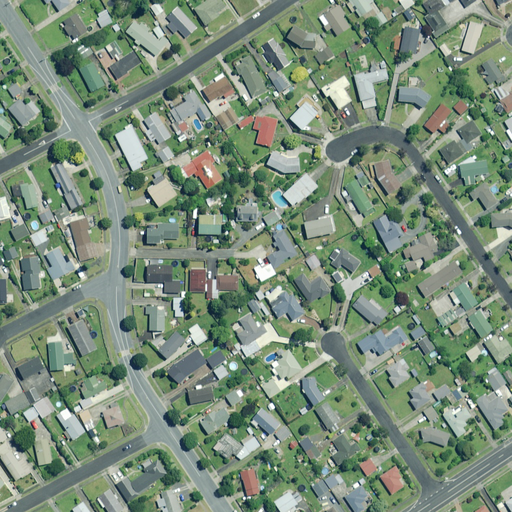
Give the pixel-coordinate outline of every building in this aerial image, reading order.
[(44,0),(47,4),(52,0),(60,12),(71,4),(67,0),(44,0)] [(226,7),(221,0),(208,0),(195,9),(206,25),(220,16),(218,13),(226,7)] [(348,0),(350,2),(347,4),(353,12),(356,10),(360,17),(372,9),(369,4),(374,1),(372,0),(348,0)] [(415,4),(412,0),(400,0),(400,1),(406,10),(415,4)] [(446,6),(450,4),(455,0),(461,0),(467,9),(477,2),(476,0),(475,0),(429,0),(423,4),(430,14),(425,17),(434,31),(431,32),(435,39),(450,29),(439,11),(446,6)] [(164,11),(158,2),(151,7),(157,16),(164,11)] [(79,6),(70,12),(73,16),(81,10),(79,6)] [(346,16),(339,6),(320,18),(328,31),(332,28),(337,36),(350,28),(343,17),(346,16)] [(197,28),(178,7),(167,17),(171,22),(167,26),(175,34),(179,30),(186,38),(197,28)] [(106,10),(98,15),(100,17),(97,18),(103,28),(113,22),(106,10)] [(388,21),(382,12),(374,18),(380,27),(388,21)] [(88,31),(77,14),(64,22),(67,25),(64,27),(70,36),(72,35),(75,39),(88,31)] [(157,26),(153,29),(159,38),(166,34),(157,21),(154,23),(157,26)] [(141,27),(135,22),(126,32),(136,40),(135,42),(140,46),(141,44),(157,56),(169,41),(163,36),(160,41),(148,31),(150,29),(143,24),(141,27)] [(484,25),(471,22),(462,50),(474,54),(479,38),(480,38),(484,25)] [(308,33),(294,26),(287,37),(301,46),(303,48),(315,49),(317,35),(308,33)] [(394,49),(401,50),(401,52),(416,55),(417,52),(420,52),(422,42),(418,42),(421,30),(406,27),(404,39),(396,37),(394,49)] [(286,55),(275,38),(263,46),(267,52),(264,53),(271,64),(274,62),(280,71),(290,64),(284,56),(286,55)] [(118,60),(125,56),(116,41),(106,48),(114,60),(116,58),(118,60)] [(92,54),(86,44),(77,51),(83,60),(92,54)] [(451,53),(445,44),(440,47),(446,57),(451,53)] [(360,47),(353,46),(351,54),(358,56),(360,47)] [(334,56),(329,47),(316,56),(321,65),(334,56)] [(141,64),(134,52),(110,67),(118,80),(129,73),(128,72),(141,64)] [(267,92),(251,56),(241,61),(242,64),(236,67),(240,75),(242,74),(253,98),(267,92)] [(308,62),(305,56),(300,59),(303,64),(308,62)] [(497,66),(493,59),(483,65),(489,76),(486,78),(489,84),(496,80),(498,84),(506,79),(501,71),(503,70),(500,64),(497,66)] [(105,86),(94,64),(81,70),(92,92),(105,86)] [(288,87),(275,68),(267,74),(280,92),(288,87)] [(389,79),(386,69),(365,75),(365,73),(355,76),(363,109),(378,105),(372,83),(389,79)] [(236,92),(224,73),(215,79),(217,81),(203,90),(211,102),(224,95),(226,99),(236,92)] [(350,85),(345,76),(328,86),(328,85),(322,89),(327,97),(330,95),(339,109),(352,101),(344,89),(350,85)] [(22,93),(17,83),(8,89),(14,98),(22,93)] [(511,110),(511,91),(510,93),(506,86),(495,92),(507,113),(511,110)] [(418,89),(400,87),(399,101),(414,102),(424,108),(431,97),(418,89)] [(203,121),(212,115),(204,103),(203,104),(194,91),(184,97),(187,101),(171,112),(178,123),(190,116),(191,117),(198,113),(203,121)] [(272,100),(269,96),(260,102),(263,106),(272,100)] [(26,106),(21,99),(9,109),(23,126),(38,113),(30,103),(26,106)] [(469,108),(462,100),(454,107),(461,115),(469,108)] [(318,114),(306,102),(290,118),(302,130),(318,114)] [(452,111),(442,104),(425,126),(434,133),(438,128),(444,133),(450,125),(444,121),(452,111)] [(360,121),(352,106),(339,113),(348,128),(360,121)] [(240,121),(232,108),(216,117),(225,130),(240,121)] [(171,136),(156,113),(145,120),(151,129),(146,132),(152,141),(156,138),(160,144),(171,136)] [(255,120),(251,115),(238,124),(241,129),(255,120)] [(265,117),(265,118),(257,116),(254,129),(260,130),(257,143),(271,147),(277,120),(265,117)] [(14,128),(0,117),(0,133),(6,138),(14,128)] [(189,128),(184,121),(179,124),(177,122),(172,126),(178,136),(189,128)] [(457,144),(455,141),(440,150),(449,164),(473,148),(470,143),(482,135),(473,121),(458,130),(462,136),(464,139),(457,144)] [(136,129),(134,124),(126,128),(126,130),(116,135),(133,171),(143,167),(141,162),(148,159),(134,130),(136,129)] [(211,140),(205,144),(208,148),(213,145),(211,140)] [(167,146),(154,154),(158,159),(160,157),(164,163),(174,156),(167,146)] [(23,152),(21,148),(11,154),(13,157),(23,152)] [(216,155),(213,157),(208,150),(182,168),(189,178),(194,173),(197,177),(199,175),(208,189),(223,179),(213,164),(216,162),(218,166),(222,163),(216,155)] [(286,158),(273,152),(267,164),(285,173),(300,172),(300,159),(286,158)] [(476,184),(476,182),(483,180),(482,174),(490,173),(488,160),(460,164),(462,178),(464,177),(466,185),(476,184)] [(391,169),(389,161),(375,164),(377,177),(389,195),(401,186),(391,169)] [(83,204),(62,162),(51,168),(59,183),(60,182),(66,194),(65,194),(72,209),(83,204)] [(456,168),(454,165),(444,171),(449,178),(456,173),(454,170),(456,168)] [(229,170),(223,173),(227,179),(233,176),(229,170)] [(318,187),(306,174),(283,195),(293,206),(297,202),(299,204),(318,187)] [(365,175),(356,180),(345,187),(347,189),(341,193),(347,203),(353,200),(365,218),(376,211),(360,186),(361,185),(363,187),(370,183),(365,175)] [(177,195),(166,179),(148,190),(159,207),(177,195)] [(39,206),(34,183),(13,188),(15,197),(24,195),(28,209),(39,206)] [(498,203),(485,183),(469,193),(474,200),(479,197),(487,210),(498,203)] [(0,217),(10,215),(6,197),(0,198),(0,217)] [(50,197),(45,200),(49,205),(54,202),(50,197)] [(258,207),(239,206),(238,221),(250,222),(251,219),(254,219),(254,222),(257,222),(258,207)] [(70,215),(67,208),(55,214),(58,221),(70,215)] [(56,222),(54,218),(50,210),(39,215),(44,224),(51,220),(53,224),(56,222)] [(280,220),(275,211),(264,218),(269,226),(280,220)] [(511,227),(511,212),(490,214),(491,227),(510,226),(511,227)] [(337,232),(333,214),(319,218),(320,220),(305,223),(308,238),(337,232)] [(221,235),(222,216),(200,215),(200,234),(221,235)] [(389,221),(386,215),(373,222),(390,253),(403,246),(398,237),(403,235),(394,218),(389,221)] [(88,229),(90,228),(87,218),(70,222),(73,233),(81,261),(98,257),(94,240),(91,241),(88,229)] [(35,223),(33,224),(32,224),(32,225),(31,226),(31,227),(31,228),(31,229),(32,229),(32,230),(33,230),(33,231),(34,231),(35,231),(36,231),(37,231),(38,231),(38,230),(39,229),(39,228),(40,227),(39,227),(39,226),(39,225),(38,224),(37,223),(36,223),(35,223)] [(179,224),(159,223),(158,229),(148,229),(148,243),(160,243),(160,238),(179,239),(179,224)] [(281,223),(274,226),(277,233),(284,229),(281,223)] [(30,234),(25,224),(11,230),(17,241),(30,234)] [(51,224),(46,227),(49,232),(54,229),(51,224)] [(47,240),(42,231),(31,237),(36,247),(47,240)] [(292,247),(286,231),(273,236),(276,242),(274,243),(275,247),(278,246),(280,251),(268,255),(274,269),(285,264),(284,261),(297,255),(294,247),(292,247)] [(438,251),(431,233),(410,241),(413,247),(403,251),(407,259),(412,256),(414,261),(424,257),(425,261),(435,258),(433,253),(438,251)] [(18,257),(15,247),(4,251),(7,261),(18,257)] [(65,261),(59,248),(47,255),(53,267),(48,269),(54,280),(76,269),(70,258),(65,261)] [(342,249),(340,252),(337,249),(331,258),(335,261),(332,264),(339,269),(342,265),(354,273),(361,263),(342,249)] [(321,264),(315,255),(306,260),(312,270),(321,264)] [(40,273),(38,256),(21,258),(23,271),(22,271),(25,290),(41,287),(39,273),(40,273)] [(218,275),(218,258),(208,258),(207,269),(206,269),(192,269),(191,292),(205,293),(206,293),(206,298),(218,298),(218,290),(238,291),(239,276),(219,275),(218,275)] [(412,260),(401,264),(404,269),(407,268),(409,272),(418,269),(414,261),(413,261),(412,260)] [(426,298),(442,287),(443,289),(447,286),(446,284),(463,273),(455,261),(418,286),(426,298)] [(145,280),(147,280),(147,282),(165,283),(165,292),(180,293),(181,281),(173,281),(173,266),(158,265),(158,263),(146,263),(145,280)] [(254,268),(257,273),(255,274),(257,279),(260,277),(262,282),(276,274),(271,264),(262,269),(260,265),(254,268)] [(382,272),(377,264),(368,270),(373,278),(382,272)] [(311,286),(304,274),(295,280),(310,304),(320,297),(321,298),(331,292),(323,279),(311,286)] [(437,319),(443,327),(445,326),(446,327),(467,313),(466,311),(478,303),(464,283),(449,293),(457,305),(437,319)] [(305,314),(293,294),(286,298),(287,300),(273,309),(279,318),(288,313),(293,321),(305,314)] [(353,306),(372,323),(373,322),(378,326),(388,314),(371,299),(369,302),(362,295),(353,306)] [(184,317),(185,298),(174,298),(174,310),(176,310),(176,316),(184,317)] [(261,309),(254,299),(248,303),(254,313),(261,309)] [(416,299),(412,302),(416,308),(420,305),(416,299)] [(402,301),(394,309),(398,314),(407,306),(402,301)] [(166,307),(146,306),(146,314),(151,314),(150,330),(165,331),(166,307)] [(471,321),(469,322),(473,329),(475,328),(481,338),(494,330),(481,309),(468,317),(471,321)] [(234,344),(236,347),(232,350),(235,355),(239,353),(238,350),(242,348),(247,357),(261,349),(256,340),(269,332),(264,324),(262,325),(259,321),(257,323),(251,312),(239,319),(240,321),(231,326),(240,341),(234,344)] [(428,332),(419,319),(412,324),(416,330),(411,333),(416,340),(428,332)] [(97,349),(82,320),(68,328),(83,356),(97,349)] [(463,330),(458,322),(450,327),(455,335),(463,330)] [(208,339),(198,324),(190,330),(193,334),(191,336),(198,346),(208,339)] [(407,339),(399,326),(384,336),(381,330),(358,344),(364,353),(372,349),(375,353),(378,351),(380,355),(407,339)] [(186,340),(177,331),(158,351),(168,360),(186,340)] [(500,343),(495,335),(484,342),(498,364),(505,359),(504,358),(511,352),(511,348),(506,339),(500,343)] [(435,348),(427,337),(418,343),(426,354),(435,348)] [(64,369),(64,364),(73,363),(74,366),(77,365),(76,353),(63,354),(62,342),(48,343),(51,371),(64,369)] [(483,355),(477,346),(466,353),(472,362),(483,355)] [(166,374),(179,385),(186,378),(208,363),(198,349),(175,365),(166,374)] [(228,363),(226,360),(227,359),(221,350),(207,359),(213,369),(223,362),(225,365),(228,363)] [(302,369),(289,350),(282,354),(284,357),(273,365),(275,368),(272,370),(276,376),(279,374),(282,379),(287,376),(289,379),(302,369)] [(47,373),(45,369),(39,357),(18,367),(24,380),(40,372),(41,375),(47,373)] [(410,368),(403,359),(387,370),(392,377),(389,379),(395,387),(410,377),(406,371),(410,368)] [(229,374),(223,365),(214,371),(220,380),(229,374)] [(487,372),(489,375),(486,377),(495,391),(506,384),(497,370),(495,367),(487,372)] [(81,368),(75,371),(78,377),(84,375),(81,368)] [(15,381),(4,374),(0,380),(0,401),(1,402),(15,381)] [(91,398),(94,396),(95,397),(98,396),(97,394),(108,388),(104,381),(100,383),(96,376),(84,382),(86,386),(81,389),(86,399),(80,402),(84,408),(93,403),(91,398)] [(314,406),(326,398),(316,385),(315,377),(302,381),(304,391),(314,406)] [(277,382),(276,383),(273,379),(269,381),(271,384),(265,387),(266,389),(271,396),(282,389),(277,382)] [(427,387),(423,382),(410,392),(414,398),(410,401),(417,410),(432,399),(424,389),(427,387)] [(196,385),(197,390),(189,392),(191,404),(214,399),(211,387),(203,389),(202,384),(196,385)] [(452,392),(446,384),(433,393),(439,401),(447,396),(453,405),(468,394),(462,384),(452,392)] [(35,387),(25,392),(31,404),(41,399),(35,387)] [(244,395),(240,390),(237,392),(235,390),(226,396),(233,406),(242,400),(240,398),(244,395)] [(31,405),(24,392),(5,402),(12,415),(31,405)] [(499,397),(497,398),(494,393),(486,398),(484,395),(476,400),(495,430),(505,424),(501,419),(504,417),(502,414),(508,411),(499,397)] [(47,397),(34,405),(24,412),(31,423),(41,416),(43,418),(56,410),(47,397)] [(340,422),(327,402),(316,410),(328,430),(340,422)] [(109,428),(117,425),(118,426),(121,425),(120,424),(125,423),(119,406),(103,412),(109,428)] [(439,416),(432,406),(424,412),(430,421),(439,416)] [(209,434),(224,424),(225,427),(229,425),(227,422),(232,419),(224,407),(217,412),(215,410),(200,421),(209,434)] [(452,413),(448,407),(441,412),(458,437),(466,432),(463,427),(467,425),(465,421),(472,416),(466,408),(461,411),(459,408),(452,413)] [(281,424),(263,408),(251,422),(256,426),(258,424),(271,435),(281,424)] [(72,416),(67,409),(57,416),(67,430),(64,432),(69,439),(71,438),(73,440),(86,432),(74,414),(72,416)] [(10,416),(6,410),(0,414),(4,420),(10,416)] [(91,437),(96,435),(93,429),(97,427),(88,410),(80,414),(91,437)] [(291,434),(285,426),(275,434),(282,442),(291,434)] [(240,443),(251,453),(261,446),(254,435),(255,434),(250,427),(247,429),(251,436),(240,443)] [(450,434),(432,428),(422,430),(424,442),(430,441),(446,447),(450,434)] [(509,433),(507,428),(497,434),(499,439),(509,433)] [(251,453),(240,443),(226,432),(213,447),(228,460),(233,454),(241,460),(251,453)] [(352,446),(344,435),(333,442),(340,452),(333,456),(339,466),(361,451),(356,443),(352,446)] [(305,453),(315,447),(307,436),(298,442),(305,453)] [(53,463),(48,439),(35,442),(40,466),(53,463)] [(14,453),(8,442),(0,446),(0,455),(16,482),(32,473),(18,450),(14,453)] [(295,448),(292,444),(287,447),(291,452),(295,448)] [(315,447),(305,453),(311,462),(320,455),(315,447)] [(379,469),(372,458),(360,465),(367,476),(379,469)] [(168,473),(159,460),(145,469),(147,472),(132,482),(128,477),(117,484),(129,502),(151,488),(150,486),(168,473)] [(403,476),(396,466),(380,477),(392,495),(404,486),(399,478),(403,476)] [(260,493),(254,469),(241,473),(248,496),(260,493)] [(323,480),(330,490),(343,481),(336,470),(323,480)] [(364,477),(359,481),(362,486),(367,482),(364,477)] [(330,490),(323,480),(312,487),(319,498),(330,490)] [(368,496),(362,486),(345,497),(355,511),(361,511),(365,509),(361,504),(365,501),(364,499),(368,496)] [(120,511),(124,510),(110,489),(97,498),(104,508),(105,507),(108,511),(120,511)] [(176,489),(172,490),(172,489),(162,492),(164,498),(157,500),(160,510),(163,509),(163,511),(180,511),(181,511),(176,495),(174,495),(173,493),(177,492),(176,489)] [(293,496),(290,492),(274,502),(281,511),(285,511),(304,500),(298,492),(293,496)] [(89,511),(84,502),(73,509),(74,511),(89,511)]
